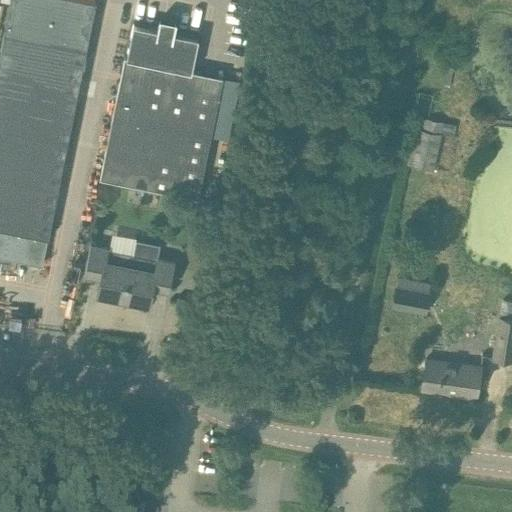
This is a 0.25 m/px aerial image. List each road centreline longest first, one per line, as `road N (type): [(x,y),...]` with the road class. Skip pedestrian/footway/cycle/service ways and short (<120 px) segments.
road 1 (unclassified): [(0,362),(143,382),(269,434),(511,465)]
road 2 (unknown): [(3,362),(62,223),(111,0)]
